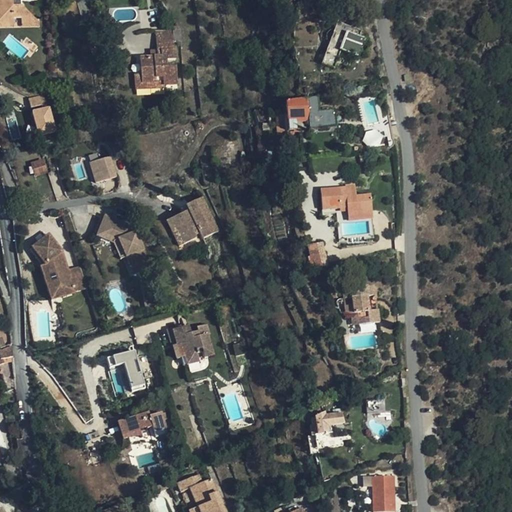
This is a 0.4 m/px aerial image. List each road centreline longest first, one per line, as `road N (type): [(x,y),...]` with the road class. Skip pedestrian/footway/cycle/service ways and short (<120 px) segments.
road 1 (residential): [(382,0),(385,82),(409,188),(406,358),(422,511)]
road 2 (residential): [(50,511),(26,416),(0,196)]
road 3 (unknown): [(18,351),(86,431),(96,412),(90,355),(98,344),(154,325)]
road 4 (unknown): [(2,216),(122,197),(163,210)]
